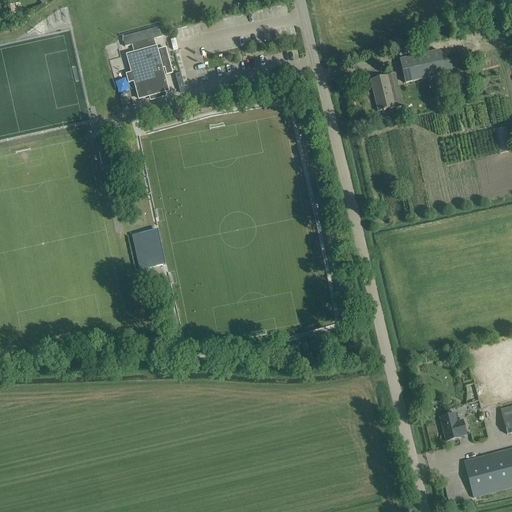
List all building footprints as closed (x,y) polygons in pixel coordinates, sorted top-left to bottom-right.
[(160,27),(122,37),(125,47),(132,45),(134,53),(127,55),(132,73),(127,74),(129,83),(134,81),(139,99),(153,95),(154,99),(162,97),(161,93),(168,91),(162,68),(165,68),(167,75),(172,73),(165,49),(157,51),(154,39),(162,37),(160,27)] [(439,50),(400,59),(405,84),(445,75),(442,61),(439,50)] [(457,58),(442,61),(445,75),(460,72),(457,58)] [(179,74),(175,75),(179,88),(184,87),(181,73),(179,74)] [(395,74),(388,75),(389,76),(396,106),(396,108),(403,106),(395,74)] [(386,111),(386,109),(396,106),(389,76),(370,81),(378,112),(383,111),(383,112),(386,111)] [(139,234),(147,269),(166,264),(159,230),(139,234)] [(511,407),(500,411),(507,435),(511,433),(511,407)] [(454,414),(440,418),(446,442),(461,438),(460,437),(466,435),(462,421),(456,423),(454,414)] [(511,449),(464,462),(473,498),(511,488),(511,449)]
